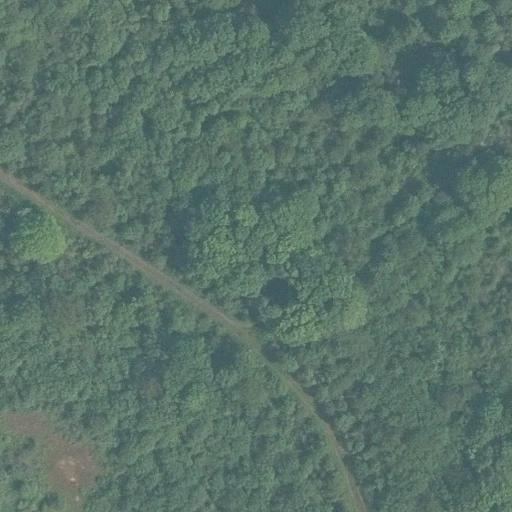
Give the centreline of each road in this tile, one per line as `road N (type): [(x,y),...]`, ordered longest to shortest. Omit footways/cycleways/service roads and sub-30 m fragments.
road 1 (track): [(240,335),(0,172)]
road 2 (track): [(361,511),(340,437),(240,335)]
